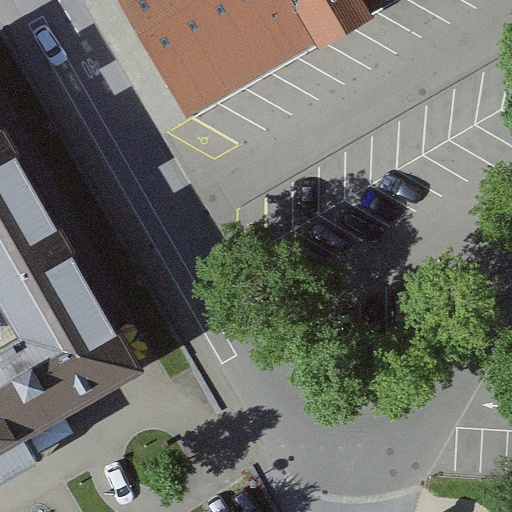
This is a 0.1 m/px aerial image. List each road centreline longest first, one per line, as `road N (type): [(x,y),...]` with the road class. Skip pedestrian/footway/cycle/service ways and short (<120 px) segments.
road 1 (residential): [(58,0),(277,392),(312,428),(352,447)]
road 2 (residential): [(511,283),(453,383),(405,435),(352,447)]
